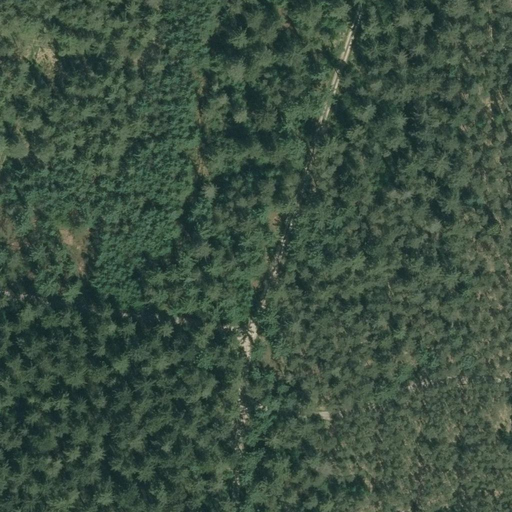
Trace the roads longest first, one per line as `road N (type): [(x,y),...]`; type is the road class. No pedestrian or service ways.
road 1 (track): [(247,331),(277,285),(282,236),(362,0)]
road 2 (track): [(168,0),(84,309)]
road 3 (track): [(239,412),(330,416),(445,378),(511,385)]
road 4 (track): [(247,331),(0,297)]
